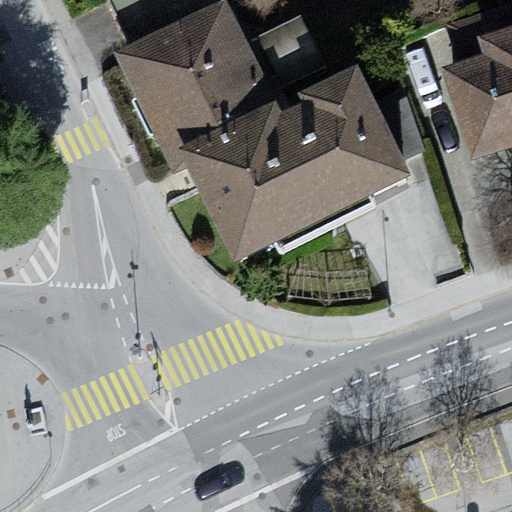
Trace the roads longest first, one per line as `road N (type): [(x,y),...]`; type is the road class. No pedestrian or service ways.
road 1 (tertiary): [(511,335),(276,431)]
road 2 (residential): [(61,325),(101,400),(128,504)]
road 3 (residential): [(83,137),(78,287),(61,325)]
road 4 (residential): [(166,298),(83,137)]
road 5 (residential): [(276,431),(197,357),(166,298)]
road 6 (residential): [(83,137),(13,0)]
